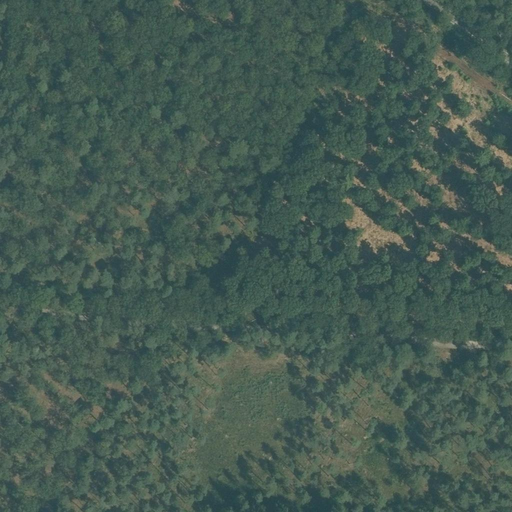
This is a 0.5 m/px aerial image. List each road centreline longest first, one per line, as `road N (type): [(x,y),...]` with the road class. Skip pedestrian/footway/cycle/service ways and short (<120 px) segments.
road 1 (track): [(94,511),(203,330)]
road 2 (track): [(0,311),(203,330)]
